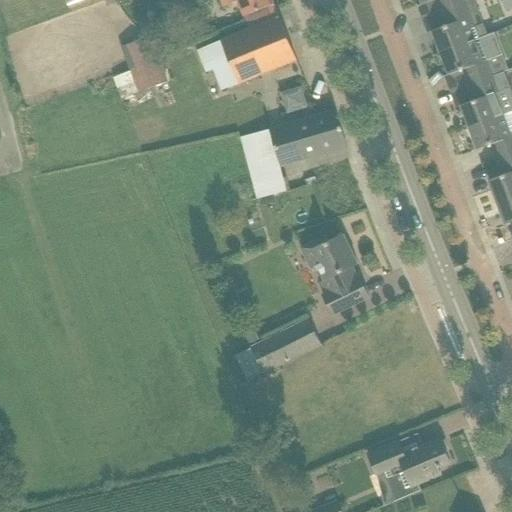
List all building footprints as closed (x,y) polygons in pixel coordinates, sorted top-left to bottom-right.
[(277,12),(271,0),(218,0),(221,6),(238,0),(244,15),(250,13),(253,22),(277,12)] [(466,1),(468,0),(420,0),(422,5),(435,0),(440,13),(467,3),(466,1)] [(440,51),(441,53),(474,41),(475,41),(487,36),(474,0),(468,0),(466,1),(467,3),(440,13),(445,27),(432,32),(436,42),(435,43),(438,52),(440,51)] [(278,68),(297,61),(279,18),(261,26),(206,49),(224,91),(278,68)] [(130,70),(159,59),(151,36),(121,48),(130,70)] [(462,70),(468,86),(494,76),(484,50),(479,52),(475,41),(474,41),(441,53),(449,75),(462,70)] [(168,82),(159,59),(130,70),(139,93),(168,82)] [(469,128),(511,112),(511,95),(511,94),(504,91),(500,92),(494,76),(468,86),(474,101),(461,106),(469,128)] [(300,86),(279,91),(285,113),(306,108),(300,86)] [(241,139),(251,174),(280,165),(280,167),(347,147),(336,111),(241,139)] [(490,145),(496,161),(511,154),(511,112),(469,128),(470,131),(468,131),(472,140),(473,140),(477,150),(490,145)] [(497,201),(497,203),(511,197),(511,154),(496,161),(502,176),(489,181),(493,192),(491,192),(495,201),(497,201)] [(511,197),(497,203),(506,225),(511,222),(511,197)] [(326,237),(307,246),(330,292),(323,296),(333,316),(369,298),(359,278),(352,281),(347,270),(358,265),(344,236),(329,243),(326,237)] [(236,356),(248,381),(321,345),(308,319),(248,350),(236,356)] [(252,327),(244,331),(250,344),(258,340),(252,327)] [(444,441),(442,442),(440,439),(399,456),(395,445),(399,443),(399,442),(368,455),(376,474),(389,469),(393,477),(388,478),(398,501),(421,491),(421,490),(420,491),(417,485),(441,475),(438,468),(450,463),(446,452),(448,451),(444,441)]
